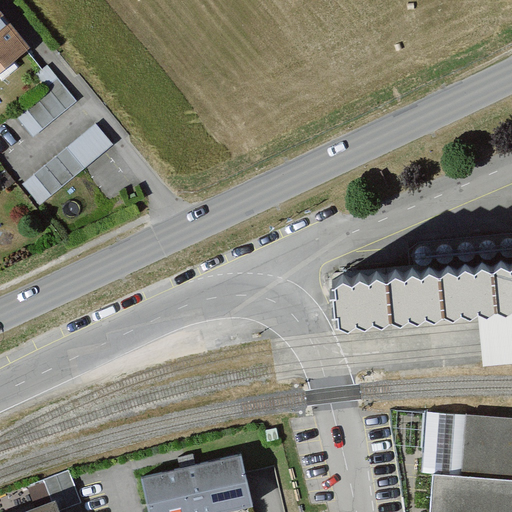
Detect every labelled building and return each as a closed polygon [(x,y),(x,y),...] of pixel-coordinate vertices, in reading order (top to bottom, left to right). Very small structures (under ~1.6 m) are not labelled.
[(0,14),(0,74),(30,50),(0,14)] [(24,109),(39,130),(76,101),(60,81),(24,109)] [(29,179),(45,198),(113,144),(97,124),(29,179)] [(511,266),(337,282),(340,322),(511,306),(511,266)] [(462,477),(511,481),(511,419),(465,415),(462,477)] [(243,456),(137,480),(144,511),(224,511),(254,505),(243,456)] [(511,511),(511,481),(462,477),(437,474),(433,511),(511,511)]
